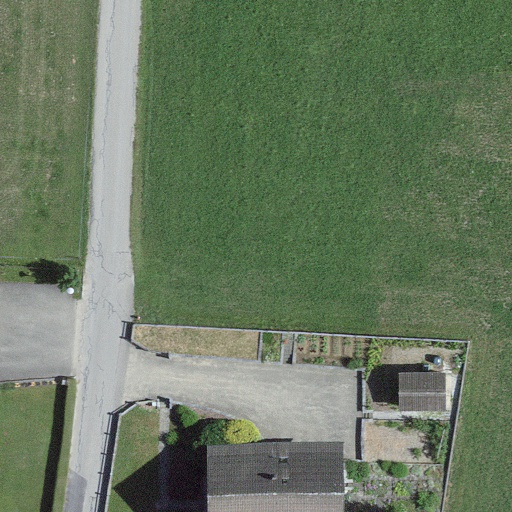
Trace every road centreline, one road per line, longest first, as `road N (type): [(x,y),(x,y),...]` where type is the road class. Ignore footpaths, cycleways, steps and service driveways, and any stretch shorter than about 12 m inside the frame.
road 1 (residential): [(110,230),(97,382),(73,511)]
road 2 (unclassified): [(124,0),(110,230)]
